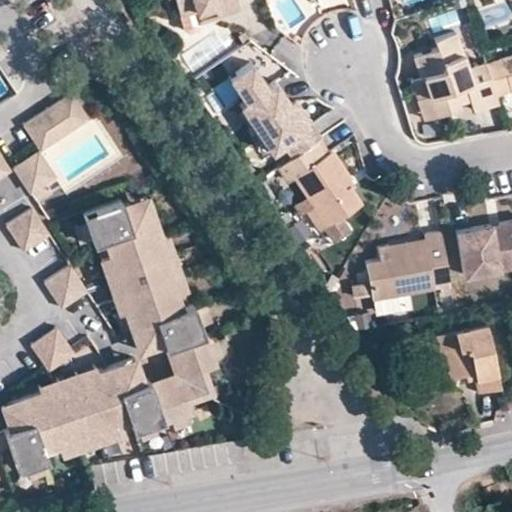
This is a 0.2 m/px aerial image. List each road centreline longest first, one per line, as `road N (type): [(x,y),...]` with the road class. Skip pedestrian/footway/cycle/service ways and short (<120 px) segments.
road 1 (residential): [(130,511),(429,460)]
road 2 (residential): [(345,52),(373,93),(392,144),(409,161),(511,150)]
road 3 (residential): [(0,0),(36,55),(42,82),(0,121)]
